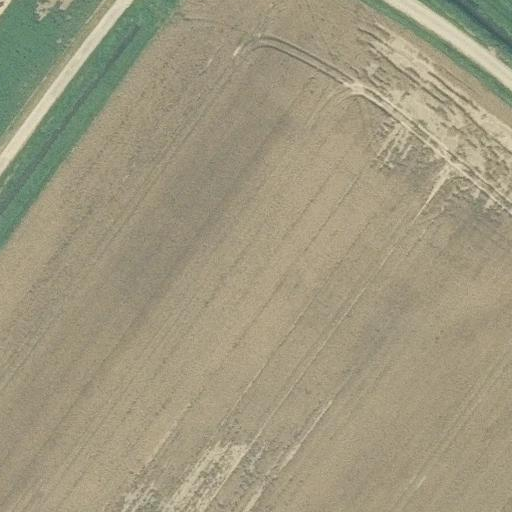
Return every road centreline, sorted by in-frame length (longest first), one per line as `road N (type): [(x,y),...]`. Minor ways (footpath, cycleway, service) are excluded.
road 1 (track): [(0,170),(131,0)]
road 2 (unclassified): [(511,94),(390,0)]
